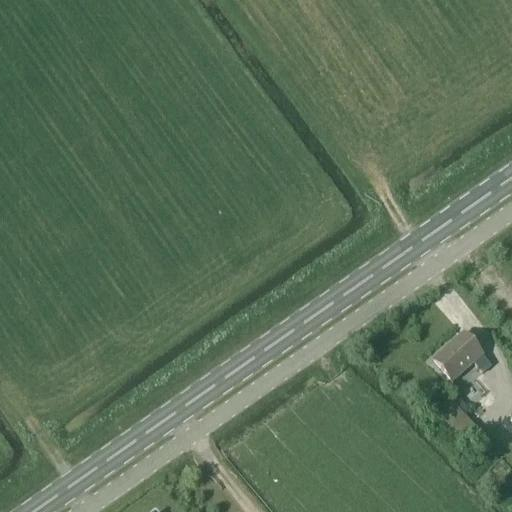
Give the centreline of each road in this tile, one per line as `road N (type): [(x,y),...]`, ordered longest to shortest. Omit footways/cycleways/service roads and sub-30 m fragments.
road 1 (primary): [(32,511),(511,177)]
road 2 (unclassified): [(83,511),(511,212)]
